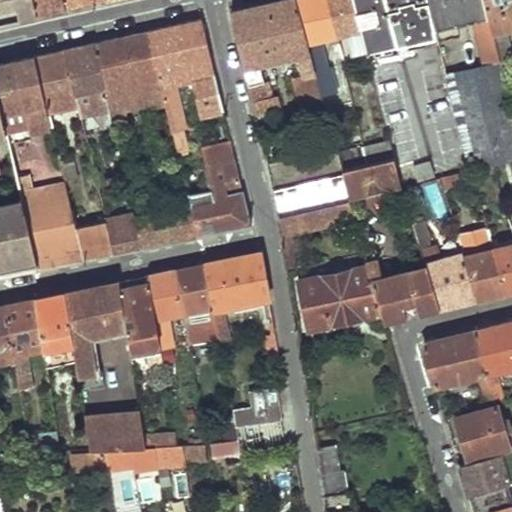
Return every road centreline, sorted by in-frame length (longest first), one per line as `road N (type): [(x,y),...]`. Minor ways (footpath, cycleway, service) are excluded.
road 1 (residential): [(511,307),(403,333),(456,511)]
road 2 (residential): [(266,236),(313,511)]
road 3 (residential): [(0,290),(266,236)]
road 4 (residential): [(210,0),(266,236)]
road 5 (residential): [(178,0),(0,40)]
